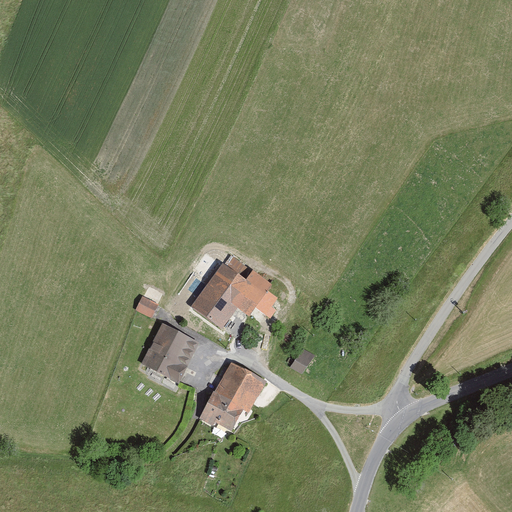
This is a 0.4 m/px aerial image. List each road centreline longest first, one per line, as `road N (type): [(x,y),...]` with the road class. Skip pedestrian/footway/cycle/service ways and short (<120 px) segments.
road 1 (track): [(0,454),(156,461),(192,433),(222,350)]
road 2 (track): [(166,317),(303,397),(330,426),(362,492)]
road 3 (track): [(511,221),(405,373),(397,404),(405,416)]
road 4 (tertiary): [(357,511),(374,458),(405,416),(511,368)]
